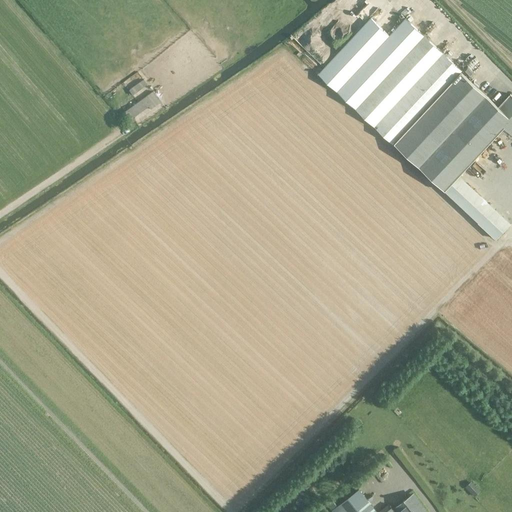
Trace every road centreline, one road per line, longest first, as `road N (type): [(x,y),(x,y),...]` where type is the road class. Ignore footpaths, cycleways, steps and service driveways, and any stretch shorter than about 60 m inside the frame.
road 1 (track): [(0,269),(231,511)]
road 2 (track): [(0,215),(130,126)]
